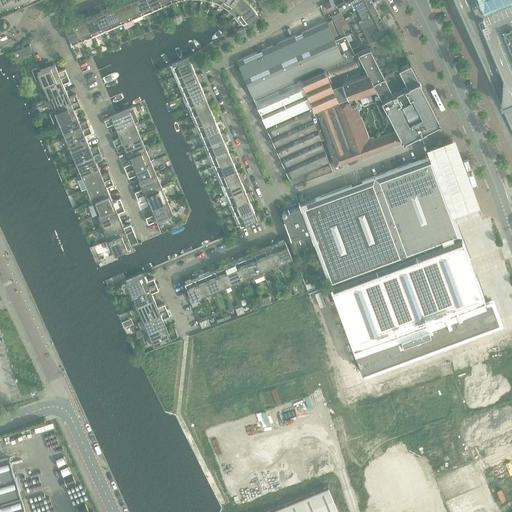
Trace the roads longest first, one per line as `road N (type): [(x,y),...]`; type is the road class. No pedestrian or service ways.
road 1 (residential): [(187,335),(161,278),(277,226),(209,67),(279,22)]
road 2 (residential): [(396,0),(488,209),(501,205)]
road 3 (tertiary): [(501,205),(413,0)]
road 4 (residential): [(65,49),(144,237)]
road 5 (unclassified): [(0,266),(64,404)]
